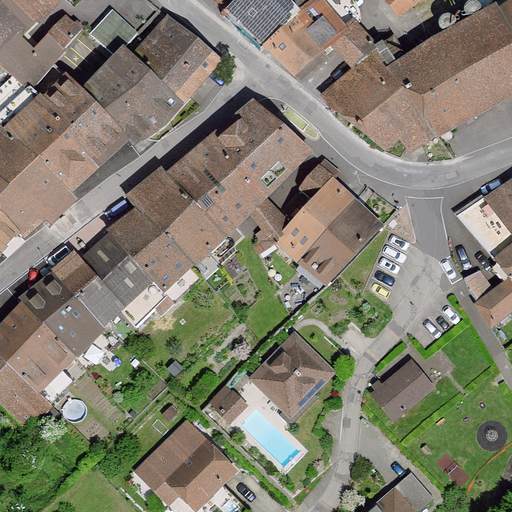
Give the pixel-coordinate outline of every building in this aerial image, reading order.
[(0,0),(0,66),(12,78),(29,93),(32,90),(41,81),(54,65),(65,51),(64,50),(78,35),(83,29),(78,25),(74,30),(66,22),(49,37),(33,54),(15,37),(31,24),(49,6),(55,0),(0,0)] [(214,0),(215,0),(228,11),(237,0),(214,0)] [(237,0),(228,11),(247,27),(267,47),(298,17),(281,0),(237,0)] [(281,0),(298,17),(267,47),(300,82),(325,62),(319,54),(332,43),(336,46),(345,37),(315,1),(316,0),(281,0)] [(345,37),(354,29),(356,25),(358,22),(359,17),(358,11),(352,3),(349,0),(316,0),(315,1),(345,37)] [(413,0),(388,0),(399,12),(413,0)] [(503,11),(497,14),(511,38),(511,0),(496,0),(503,11)] [(466,5),(465,7),(464,10),(464,13),(465,15),(467,17),(469,19),(472,20),(475,20),(477,18),(480,16),(481,14),(481,11),(481,8),(479,5),(477,3),(474,2),(471,2),(468,3),(466,5)] [(137,35),(114,13),(92,37),(115,58),(126,48),(137,35)] [(382,43),(375,47),(436,137),(511,96),(511,38),(497,14),(489,19),(487,15),(437,42),(409,60),(397,42),(386,49),(382,43)] [(441,19),(439,21),(438,24),(438,26),(439,29),(441,31),(444,33),(446,33),(449,33),(452,32),(454,30),(456,27),(456,24),(455,21),(454,19),(451,17),(449,16),(446,16),(443,17),(441,19)] [(219,60),(177,26),(171,34),(166,30),(164,28),(161,30),(155,36),(161,41),(148,54),(142,50),(134,58),(140,62),(183,100),(219,60)] [(375,47),(367,39),(365,40),(354,29),(345,37),(336,46),(345,56),(355,67),(375,47)] [(357,83),(329,107),(385,151),(411,126),(423,141),(425,141),(426,141),(427,141),(436,137),(391,71),(375,47),(355,67),(367,79),(359,85),(357,83)] [(134,58),(126,51),(84,95),(127,139),(133,145),(162,123),(183,100),(140,62),(134,58)] [(29,93),(12,78),(0,89),(0,127),(5,132),(67,194),(96,167),(87,157),(78,144),(76,145),(66,153),(49,131),(60,121),(49,106),(40,99),(37,95),(32,90),(29,93)] [(42,97),(40,99),(49,106),(60,121),(49,131),(66,153),(76,145),(78,144),(87,157),(96,167),(127,139),(84,95),(75,85),(73,81),(69,78),(46,101),(42,97)] [(255,105),(169,178),(226,235),(233,228),(249,212),(262,200),(305,157),(311,153),(255,105)] [(0,215),(17,233),(21,237),(67,194),(5,132),(0,136),(0,215)] [(299,262),(353,203),(332,182),(316,170),(299,190),(312,201),(294,220),(289,227),(278,238),(277,240),(299,262)] [(192,267),(226,235),(169,178),(163,171),(128,200),(145,218),(192,267)] [(511,184),(489,200),(511,233),(511,184)] [(496,263),(511,249),(511,233),(489,200),(487,202),(485,198),(457,217),(496,263)] [(276,214),(262,200),(249,212),(263,230),(267,227),(265,225),(276,214)] [(327,281),(377,229),(380,233),(383,230),(353,203),(299,262),(302,265),(326,285),(329,286),(331,284),(327,281)] [(276,214),(265,225),(267,227),(263,230),(262,231),(267,237),(268,238),(274,234),(278,238),(289,227),(276,214)] [(17,233),(0,215),(0,250),(2,253),(4,251),(2,250),(17,233)] [(192,267),(145,218),(117,238),(163,294),(174,305),(202,278),(192,267)] [(119,312),(135,329),(158,306),(154,302),(163,294),(117,238),(111,233),(109,235),(111,237),(82,263),(76,257),(54,274),(102,328),(119,312)] [(477,305),(490,327),(511,309),(511,249),(496,263),(511,280),(493,294),(479,272),(463,280),(466,286),(477,305)] [(74,357),(102,328),(54,274),(19,303),(22,307),(74,357)] [(74,357),(22,307),(0,330),(0,358),(50,404),(62,393),(50,380),(74,357)] [(312,392),(331,373),(294,338),(254,379),(285,410),(279,415),(288,424),(293,424),(318,398),(312,392)] [(50,404),(0,358),(0,405),(25,430),(50,404)] [(393,421),(432,388),(412,363),(372,396),(393,421)] [(230,422),(245,406),(233,394),(226,388),(212,405),(217,410),(230,422)] [(195,509),(233,471),(205,443),(195,452),(178,434),(138,473),(157,492),(168,482),(195,509)] [(420,511),(434,500),(411,473),(391,491),(393,493),(370,511),(420,511)]
